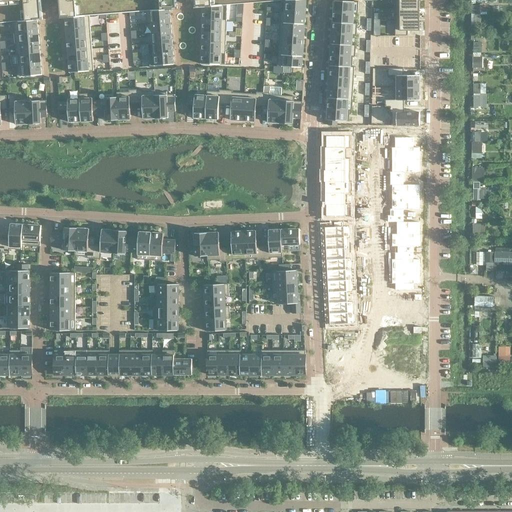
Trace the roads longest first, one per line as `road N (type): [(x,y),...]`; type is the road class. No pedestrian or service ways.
road 1 (residential): [(434,463),(434,0)]
road 2 (residential): [(312,137),(182,129),(0,137)]
road 3 (residential): [(311,214),(317,389),(201,391)]
road 4 (residential): [(193,503),(428,504),(434,497)]
road 5 (secondary): [(198,475),(434,474)]
road 6 (secondary): [(434,463),(199,463)]
road 7 (residential): [(201,391),(37,391)]
road 8 (secondary): [(35,474),(198,475)]
road 9 (secondary): [(199,463),(36,463)]
road 10 (residential): [(163,510),(0,510)]
road 11 (residential): [(312,137),(319,0)]
road 12 (residential): [(46,213),(181,221)]
road 13 (residential): [(181,221),(311,214)]
